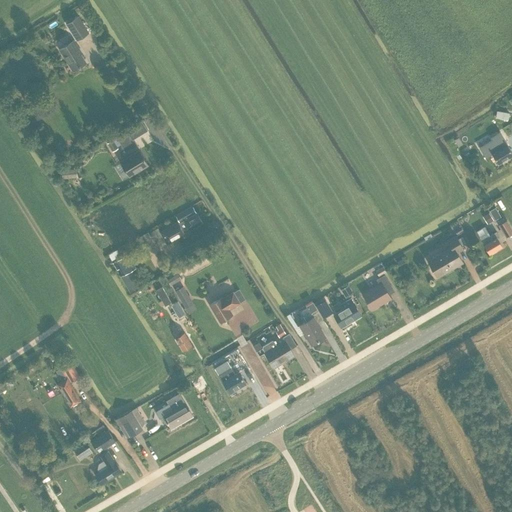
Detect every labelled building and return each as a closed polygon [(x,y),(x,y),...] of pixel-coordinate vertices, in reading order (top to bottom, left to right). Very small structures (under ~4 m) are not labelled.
[(67,24),(77,40),(88,33),(78,17),(67,24)] [(51,28),(62,23),(60,18),(49,23),(51,28)] [(59,49),(73,70),(86,62),(77,49),(79,48),(74,40),(59,49)] [(491,139),(479,147),(486,158),(492,154),(498,164),(511,155),(511,153),(507,145),(508,145),(500,131),(490,137),(491,139)] [(127,132),(107,144),(112,152),(118,149),(117,147),(121,145),(125,152),(135,146),(127,132)] [(458,147),(462,144),(458,137),(454,140),(458,147)] [(120,163),(115,166),(123,180),(128,176),(129,177),(149,165),(139,150),(119,162),(120,163)] [(167,244),(184,234),(182,231),(188,228),(189,230),(203,222),(197,212),(196,213),(193,207),(176,216),(180,222),(178,223),(177,222),(160,232),(167,244)] [(495,219),(500,216),(495,208),(490,211),(495,219)] [(511,233),(511,229),(507,220),(498,224),(505,237),(511,233)] [(154,241),(148,232),(140,236),(146,246),(154,241)] [(497,238),(499,237),(496,232),(489,236),(488,234),(485,233),(480,237),(482,240),(489,253),(501,246),(497,238)] [(428,261),(437,277),(462,262),(457,252),(463,249),(455,236),(447,241),(451,248),(428,261)] [(128,253),(115,261),(123,275),(121,276),(130,292),(140,286),(131,270),(136,267),(128,253)] [(386,272),(383,267),(376,271),(379,276),(386,272)] [(181,270),(173,277),(177,281),(185,275),(181,270)] [(363,294),(371,309),(390,298),(389,294),(394,291),(385,275),(376,280),(379,285),(363,294)] [(177,290),(175,291),(177,294),(185,308),(188,313),(196,308),(193,303),(183,286),(177,290)] [(210,305),(220,322),(232,314),(229,309),(240,303),(233,292),(223,298),(222,297),(210,305)] [(333,312),(325,299),(315,305),(323,318),(333,312)] [(341,327),(360,316),(350,299),(341,304),(344,309),(334,315),(341,327)] [(300,325),(311,345),(325,337),(316,322),(323,319),(312,301),(305,306),(309,312),(303,316),(306,321),(300,325)] [(174,313),(181,324),(188,319),(182,308),(174,313)] [(326,323),(330,332),(336,329),(331,320),(326,323)] [(184,322),(171,330),(176,337),(175,338),(183,351),(192,345),(187,337),(191,334),(184,322)] [(274,341),(272,340),(263,345),(262,348),(265,353),(273,367),(294,355),(289,347),(295,343),(289,333),(283,337),(285,341),(277,345),(274,341)] [(68,360),(61,364),(64,368),(63,369),(70,381),(78,376),(68,360)] [(221,363),(214,367),(230,393),(246,384),(238,372),(235,374),(226,360),(221,363)] [(71,406),(80,400),(67,378),(58,384),(71,406)] [(168,403),(155,411),(159,418),(164,416),(171,428),(192,416),(179,393),(167,401),(168,403)] [(131,411),(119,418),(130,436),(142,429),(131,411)] [(116,442),(108,430),(91,441),(98,453),(116,442)] [(108,451),(101,456),(104,460),(99,464),(97,468),(100,472),(95,475),(102,484),(122,472),(108,451)]
